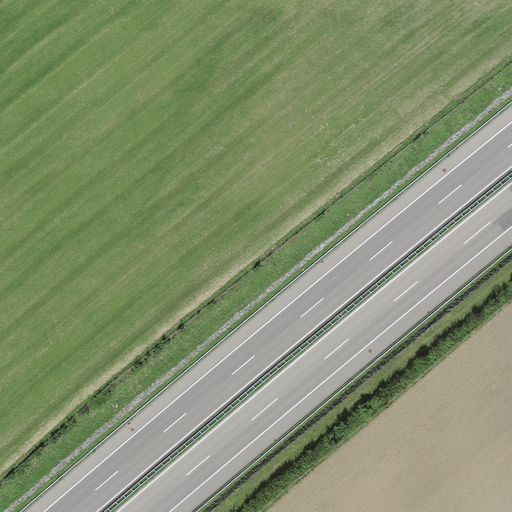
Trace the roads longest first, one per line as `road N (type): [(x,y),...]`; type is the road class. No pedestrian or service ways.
road 1 (motorway): [(511,145),(72,511)]
road 2 (motorway): [(146,511),(511,205)]
